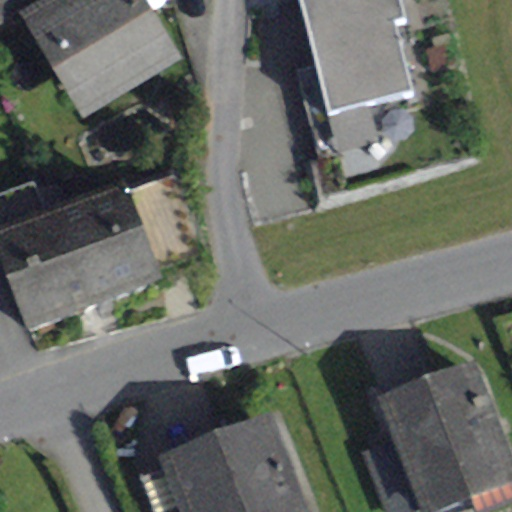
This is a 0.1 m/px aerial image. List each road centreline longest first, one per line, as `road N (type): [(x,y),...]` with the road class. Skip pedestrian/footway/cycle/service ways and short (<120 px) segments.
road 1 (residential): [(258,333),(230,236),(221,150),(229,0)]
road 2 (residential): [(258,333),(511,264)]
road 3 (residential): [(46,395),(258,333)]
road 4 (residential): [(46,395),(97,511)]
